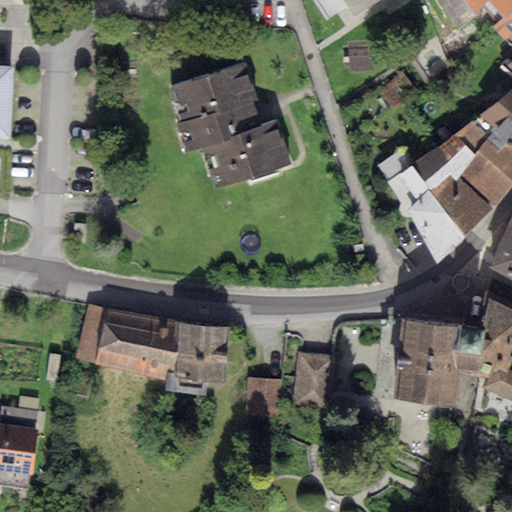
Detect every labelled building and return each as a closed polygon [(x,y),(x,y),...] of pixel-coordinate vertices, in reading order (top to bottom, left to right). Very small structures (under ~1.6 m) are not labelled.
[(344,0),(354,15),(376,0),(344,0)] [(488,0),(438,0),(458,27),(489,1),(488,0)] [(511,0),(488,0),(489,1),(502,15),(511,5),(511,0)] [(511,11),(495,29),(511,47),(511,60),(506,64),(511,70),(511,11)] [(460,30),(442,44),(448,63),(472,44),(460,30)] [(375,50),(349,52),(350,72),(376,71),(375,50)] [(246,63),(172,88),(183,121),(178,122),(188,153),(204,148),(217,186),(290,161),(271,105),(261,108),(260,103),(246,63)] [(0,138),(9,139),(13,67),(0,66),(0,138)] [(401,71),(381,91),(393,108),(417,92),(401,71)] [(511,87),(455,134),(476,155),(496,131),(511,143),(511,87)] [(511,143),(496,131),(476,155),(461,174),(496,206),(511,183),(511,143)] [(437,263),(492,210),(459,178),(461,174),(476,155),(455,134),(413,164),(387,181),(400,203),(398,210),(401,216),(409,217),(437,263)] [(376,166),(387,181),(413,164),(403,148),(376,166)] [(511,217),(492,266),(511,276),(511,217)] [(86,224),(73,223),(72,243),(85,244),(86,224)] [(484,328),(402,317),(393,398),(455,405),(458,371),(488,376),(483,387),(511,399),(511,370),(510,369),(511,363),(511,306),(489,297),(484,328)] [(178,320),(88,304),(75,358),(164,380),(165,374),(173,375),(178,320)] [(229,325),(178,320),(173,375),(178,375),(177,384),(201,386),(202,377),(225,379),(229,325)] [(334,356),(298,353),(294,402),(330,405),(334,356)] [(280,380),(248,378),(245,415),(278,417),(280,380)] [(1,405),(0,411),(0,423),(36,429),(38,411),(1,405)] [(0,423),(0,471),(31,476),(38,429),(36,429),(0,423)]
